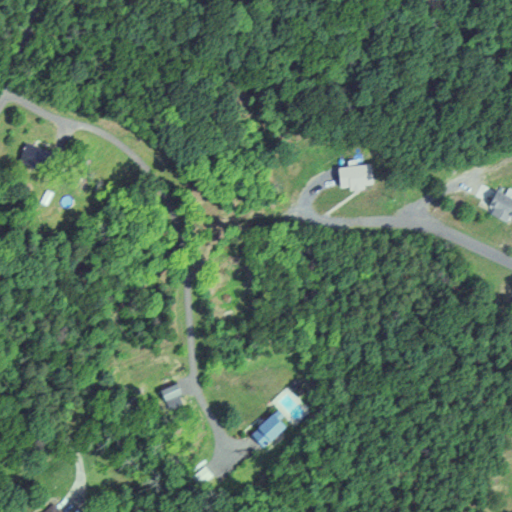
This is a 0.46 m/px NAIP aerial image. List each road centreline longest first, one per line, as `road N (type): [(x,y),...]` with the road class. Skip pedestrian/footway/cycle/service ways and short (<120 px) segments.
road 1 (residential): [(64,511),(82,477),(81,459),(49,425),(0,413),(9,91),(42,0)]
road 2 (residential): [(511,260),(435,224),(382,220)]
